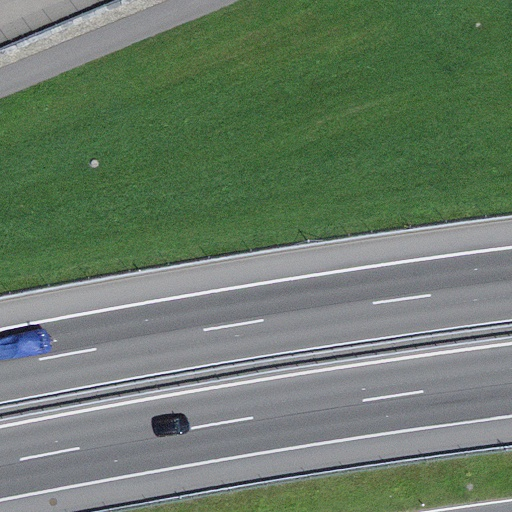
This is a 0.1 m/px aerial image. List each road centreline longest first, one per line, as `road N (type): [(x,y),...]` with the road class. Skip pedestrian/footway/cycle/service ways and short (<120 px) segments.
road 1 (motorway): [(0,453),(511,376)]
road 2 (motorway): [(511,281),(362,296),(0,356)]
